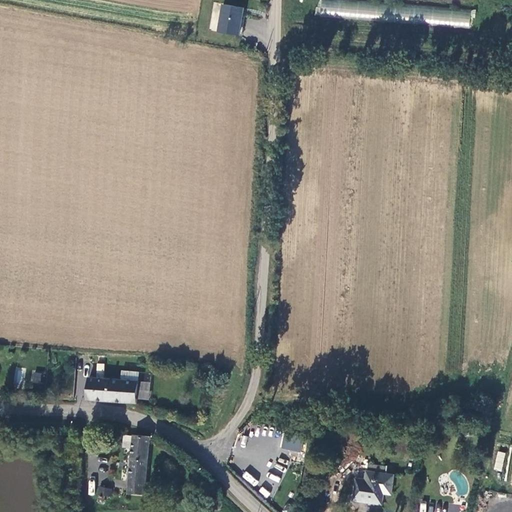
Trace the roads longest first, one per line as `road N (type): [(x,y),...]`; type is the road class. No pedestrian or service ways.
road 1 (unclassified): [(276,0),(258,357),(236,421),(205,458)]
road 2 (tertiary): [(205,458),(134,418),(0,408)]
